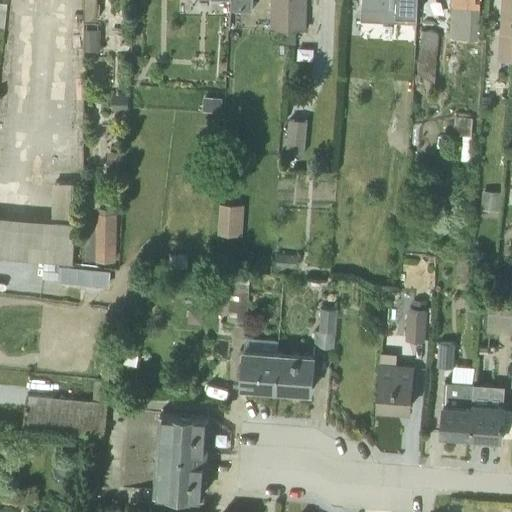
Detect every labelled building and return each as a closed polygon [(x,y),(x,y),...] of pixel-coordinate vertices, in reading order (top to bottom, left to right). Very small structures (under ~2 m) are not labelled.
[(82,0),(83,50),(100,50),(100,29),(99,28),(99,21),(95,21),(95,18),(99,17),(99,3),(96,2),(95,0),(82,0)] [(229,0),(230,8),(251,9),(251,0),(229,0)] [(269,0),(269,28),(305,29),(305,0),(269,0)] [(401,59),(414,61),(416,0),(362,0),(361,9),(395,11),(395,20),(402,21),(401,59)] [(451,0),(451,27),(478,29),(479,0),(451,0)] [(511,0),(501,0),(499,51),(511,51),(511,0)] [(421,29),(417,71),(435,73),(438,30),(421,29)] [(112,94),(111,111),(125,111),(126,94),(112,94)] [(307,151),(310,117),(290,115),(287,149),(307,151)] [(99,207),(100,188),(82,187),(81,210),(85,210),(83,259),(115,260),(117,212),(114,212),(114,207),(99,207)] [(240,233),(242,204),(219,203),(216,232),(240,233)] [(0,256),(71,263),(75,221),(74,221),(0,214),(0,256)] [(168,254),(168,268),(186,268),(186,254),(168,254)] [(250,277),(230,275),(230,280),(222,279),(220,314),(227,315),(226,323),(246,325),(250,277)] [(479,301),(479,287),(465,286),(465,294),(470,301),(479,301)] [(487,321),(511,322),(511,290),(489,289),(487,321)] [(426,299),(427,291),(414,290),(413,299),(409,299),(406,329),(425,331),(428,300),(426,299)] [(336,308),(336,307),(320,306),(318,330),(314,330),(313,345),(333,346),(336,308)] [(441,424),(470,426),(474,372),(473,372),(474,356),(454,355),(454,353),(449,353),(449,352),(449,351),(454,351),(455,333),(439,332),(438,355),(453,357),(452,370),(447,370),(446,370),(445,391),(443,392),(441,424)] [(278,339),(244,337),(240,386),(274,388),(278,339)] [(397,343),(381,342),(377,397),(410,399),(412,355),(396,354),(397,343)] [(277,350),(274,388),(310,391),(312,353),(277,350)] [(504,375),(474,374),(470,426),(502,428),(502,426),(511,426),(511,398),(504,398),(505,394),(503,393),(504,375)] [(106,401),(107,380),(94,379),(92,399),(26,393),(22,426),(101,434),(106,401)] [(209,413),(158,410),(153,492),(204,495),(209,413)]
